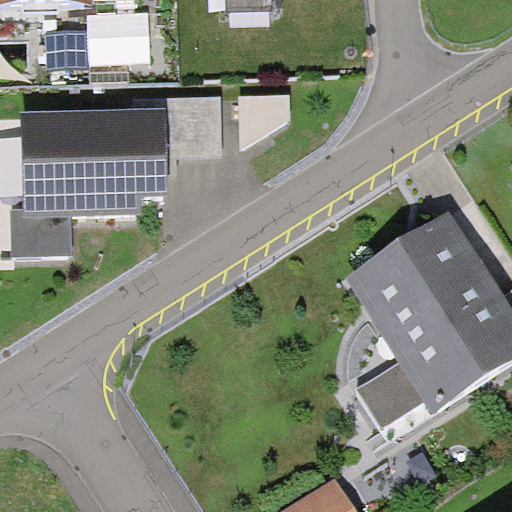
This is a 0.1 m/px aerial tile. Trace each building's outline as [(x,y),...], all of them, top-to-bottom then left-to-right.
[(0,0),(0,8),(93,5),(93,0),(0,0)] [(97,28),(100,80),(180,77),(178,25),(97,28)] [(88,33),(47,34),(48,71),(89,69),(88,33)] [(291,98),(241,97),(241,152),(292,122),(291,98)] [(134,100),(134,112),(166,112),(167,159),(222,159),(221,99),(134,100)] [(134,112),(22,115),(24,212),(24,220),(72,219),(143,217),(143,200),(168,200),(167,180),(167,159),(166,112),(134,112)] [(73,256),(72,219),(24,220),(24,212),(11,212),(12,257),(73,256)] [(451,215),(348,280),(401,364),(427,405),(434,416),(511,366),(511,311),(504,298),(451,215)] [(427,405),(401,364),(358,391),(384,432),(427,405)] [(355,511),(337,481),(286,511),(355,511)]
